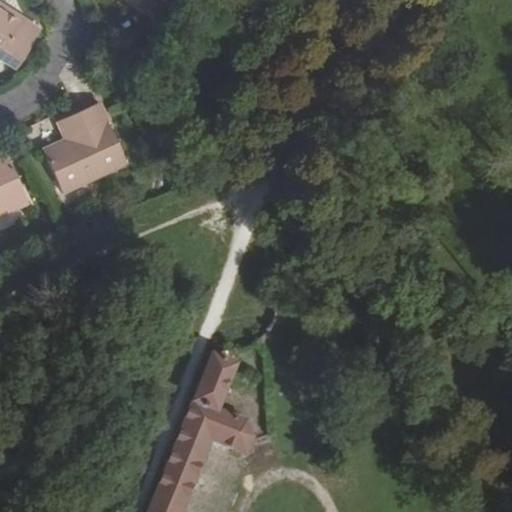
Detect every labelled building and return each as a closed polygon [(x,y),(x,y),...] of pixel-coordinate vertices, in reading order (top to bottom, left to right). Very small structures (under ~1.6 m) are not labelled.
[(116,0),(146,18),(158,0),(116,0)] [(0,11),(0,22),(5,26),(10,18),(0,11)] [(30,32),(10,18),(5,26),(0,22),(0,66),(6,70),(30,32)] [(92,103),(58,118),(68,140),(58,145),(36,155),(55,195),(118,166),(92,103)] [(48,123),(58,145),(68,140),(58,118),(48,123)] [(0,214),(20,205),(0,159),(0,214)] [(233,366),(210,356),(147,511),(180,511),(210,440),(244,454),(251,438),(244,422),(215,410),(233,366)]
